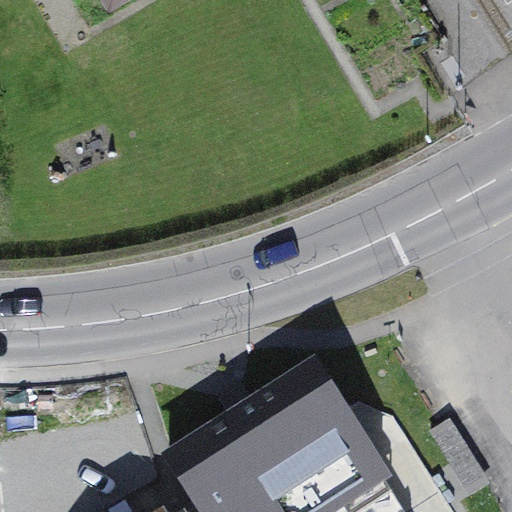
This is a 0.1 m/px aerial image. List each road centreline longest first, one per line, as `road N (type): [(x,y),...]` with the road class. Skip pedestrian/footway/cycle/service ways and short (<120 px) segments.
road 1 (secondary): [(457,200),(347,255),(206,303),(105,322),(0,328)]
road 2 (residential): [(511,454),(457,200)]
